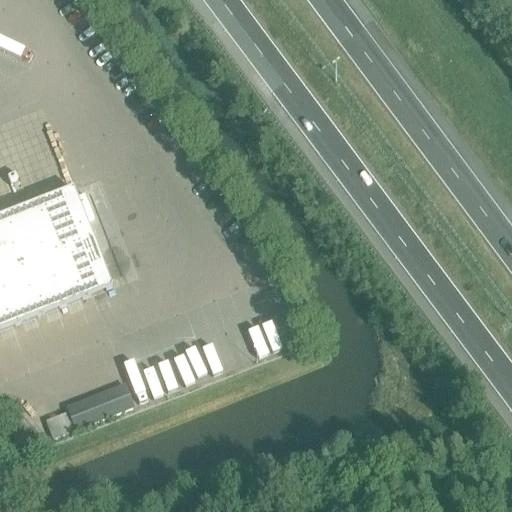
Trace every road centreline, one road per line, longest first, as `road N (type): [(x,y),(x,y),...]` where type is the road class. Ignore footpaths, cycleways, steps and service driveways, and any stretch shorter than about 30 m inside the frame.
road 1 (motorway): [(224,0),(511,387)]
road 2 (unknown): [(55,54),(131,161),(159,211),(171,257),(160,287),(130,318),(0,367)]
road 3 (motorway): [(511,251),(325,0)]
